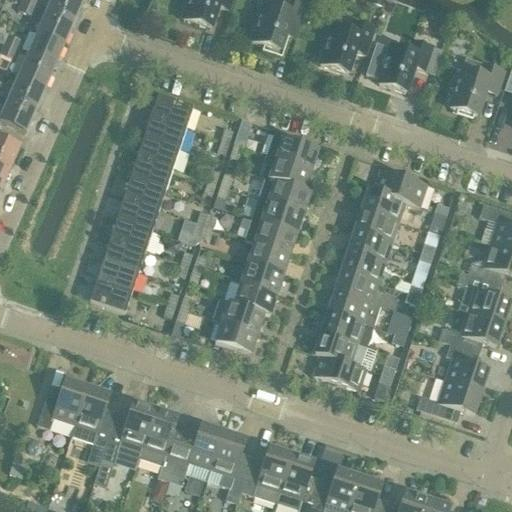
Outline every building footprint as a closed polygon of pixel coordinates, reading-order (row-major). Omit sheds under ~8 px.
[(23,0),(22,4),(35,10),(39,0),(23,0)] [(52,0),(47,11),(43,20),(70,32),(80,8),(61,0),(52,0)] [(61,0),(80,8),(83,0),(61,0)] [(228,14),(232,0),(190,0),(183,23),(209,32),(216,10),(228,14)] [(296,37),(308,2),(300,0),(284,0),(280,13),(263,8),(251,46),(277,55),(285,33),(296,37)] [(380,9),(382,0),(373,0),(371,7),(380,9)] [(31,21),(36,12),(21,5),(17,15),(31,21)] [(38,33),(33,43),(60,55),(69,33),(70,32),(43,20),(38,33)] [(365,59),(373,32),(352,25),(348,36),(332,30),(320,68),(346,77),(353,55),(365,59)] [(7,37),(3,48),(16,53),(20,43),(7,37)] [(33,43),(23,67),(50,78),(60,55),(33,43)] [(434,78),(441,55),(410,44),(407,55),(390,50),(378,88),(404,96),(413,71),(434,78)] [(0,53),(0,58),(12,63),(16,53),(3,48),(0,53)] [(462,73),(449,111),(476,120),(484,95),(495,99),(503,75),(481,68),(465,62),(462,73)] [(23,67),(14,87),(41,99),(50,78),(23,67)] [(7,103),(6,105),(33,117),(41,99),(14,87),(7,103)] [(0,99),(0,111),(3,112),(0,119),(0,123),(25,135),(33,117),(6,105),(7,103),(0,99)] [(185,132),(192,112),(157,100),(150,121),(185,132)] [(178,153),(185,132),(150,121),(143,141),(178,153)] [(223,133),(219,144),(228,147),(232,136),(223,133)] [(245,140),(237,137),(233,149),(241,152),(245,140)] [(310,174),(317,153),(282,141),(272,138),(265,159),(310,174)] [(0,167),(9,172),(18,149),(0,141),(0,167)] [(172,174),(178,153),(143,141),(136,162),(172,174)] [(219,144),(216,156),(224,159),(228,147),(219,144)] [(233,149),(229,160),(238,163),(241,152),(233,149)] [(304,195),(304,193),(310,174),(265,159),(258,182),(263,184),(264,182),(304,195)] [(165,194),(172,174),(136,162),(129,183),(165,194)] [(0,191),(9,172),(0,167),(0,191)] [(210,174),(206,185),(214,188),(218,177),(210,174)] [(418,211),(425,188),(381,174),(374,194),(374,195),(404,205),(403,206),(418,211)] [(223,178),(219,190),(228,192),(232,181),(223,178)] [(264,182),(263,184),(257,202),(302,217),(310,195),(304,193),(304,195),(264,182)] [(158,215),(165,194),(129,183),(122,203),(158,215)] [(206,185),(202,197),(211,199),(214,188),(206,185)] [(219,190),(213,210),(221,213),(228,192),(219,190)] [(397,225),(403,206),(404,205),(374,195),(374,194),(366,191),(361,205),(363,207),(361,214),(397,225)] [(296,238),(302,217),(257,202),(250,223),(296,238)] [(151,236),(158,215),(122,203),(116,224),(151,236)] [(436,208),(433,216),(445,220),(448,212),(436,208)] [(493,235),(489,249),(511,256),(511,218),(482,209),(478,221),(487,224),(484,232),(493,235)] [(390,246),(397,225),(361,214),(359,220),(356,221),(352,233),(390,246)] [(199,216),(195,227),(203,230),(207,218),(199,216)] [(433,216),(430,228),(441,232),(445,220),(433,216)] [(207,218),(203,230),(212,233),(216,221),(207,218)] [(289,258),(296,238),(250,223),(244,243),(253,246),(289,258)] [(144,256),(151,236),(116,224),(109,244),(144,256)] [(195,227),(191,238),(200,241),(203,230),(195,227)] [(203,230),(200,241),(208,244),(212,233),(203,230)] [(383,266),(390,246),(352,233),(348,246),(350,248),(348,255),(383,266)] [(137,277),(144,256),(109,244),(102,265),(137,277)] [(282,279),(289,258),(253,246),(247,267),(282,279)] [(423,247),(420,256),(432,260),(434,251),(423,247)] [(470,267),(466,279),(500,290),(504,279),(511,281),(511,256),(489,249),(484,264),(470,267)] [(377,287),(383,266),(348,255),(345,262),(343,262),(339,274),(377,287)] [(183,256),(179,268),(187,270),(191,259),(183,256)] [(420,256),(417,265),(429,268),(432,260),(420,256)] [(195,260),(192,272),(200,274),(204,263),(195,260)] [(131,297),(137,277),(102,265),(95,286),(131,297)] [(275,299),(282,279),(247,267),(240,288),(275,299)] [(179,268),(175,279),(183,282),(187,270),(179,268)] [(192,272),(188,283),(197,286),(200,274),(192,272)] [(370,307),(377,287),(339,274),(334,287),(336,289),(334,296),(370,307)] [(497,301),(500,290),(466,279),(460,277),(456,289),(463,292),(457,313),(466,317),(502,328),(509,306),(497,301)] [(230,284),(224,305),(263,318),(262,319),(268,321),(275,299),(240,288),(230,284)] [(124,318),(131,297),(95,286),(88,306),(124,318)] [(409,288),(406,297),(418,301),(421,292),(409,288)] [(169,296),(165,309),(174,312),(178,299),(169,296)] [(372,332),(379,310),(370,307),(334,296),(332,303),(329,303),(325,315),(363,328),(363,329),(372,332)] [(406,297),(404,305),(415,309),(418,301),(406,297)] [(182,301),(178,313),(187,315),(191,303),(182,301)] [(218,303),(212,324),(221,327),(256,338),(262,319),(263,318),(224,305),(218,303)] [(165,309),(161,321),(170,323),(174,312),(165,309)] [(178,313),(171,338),(179,340),(187,315),(178,313)] [(356,348),(363,329),(363,328),(325,315),(321,328),(323,330),(321,337),(356,348)] [(494,351),(502,328),(466,317),(459,338),(441,332),(437,345),(449,349),(449,348),(478,358),(482,347),(494,351)] [(221,327),(214,348),(249,359),(256,338),(221,327)] [(396,330),(393,338),(404,341),(407,333),(396,330)] [(366,352),(356,348),(321,337),(318,344),(316,344),(311,358),(319,360),(319,359),(349,369),(350,368),(360,371),(366,352)] [(393,338),(390,346),(401,350),(404,341),(393,338)] [(480,396),(487,373),(474,369),(478,358),(449,348),(449,349),(445,361),(451,363),(444,384),(480,396)] [(349,369),(319,359),(319,360),(312,380),(357,395),(364,372),(360,371),(350,368),(349,369)] [(383,369),(380,378),(391,381),(394,373),(383,369)] [(380,378),(377,386),(388,390),(391,381),(380,378)] [(74,429),(87,391),(64,384),(58,403),(46,399),(36,429),(49,433),(52,422),(74,429)] [(472,419),(480,396),(444,384),(437,406),(419,400),(415,413),(456,426),(459,415),(472,419)] [(105,452),(115,421),(103,418),(109,399),(87,391),(74,429),(71,440),(92,447),(104,451),(105,452)] [(138,463),(155,414),(132,406),(126,425),(115,421),(105,452),(104,451),(101,463),(94,486),(106,490),(117,456),(138,463)] [(169,485),(183,444),(171,440),(177,421),(155,414),(138,463),(160,470),(156,481),(169,485)] [(183,444),(169,485),(181,489),(185,478),(206,485),(223,436),(200,428),(194,447),(183,444)] [(245,443),(223,436),(206,485),(219,489),(228,492),(224,504),(237,508),(241,496),(251,466),(239,462),(245,443)] [(278,496),(291,458),(268,451),(262,470),(251,466),(241,496),(275,508),(279,496),(278,496)] [(13,464),(9,477),(21,482),(26,468),(21,466),(22,462),(20,457),(16,456),(13,464)] [(278,496),(279,496),(275,508),(288,511),(310,511),(318,489),(307,485),(313,466),(291,458),(278,496)] [(348,511),(359,481),(336,473),(330,492),(318,489),(310,511),(348,511)] [(386,511),(375,507),(381,488),(359,481),(348,511),(386,511)] [(423,511),(427,503),(404,496),(398,511),(389,511),(386,511),(423,511)] [(83,511),(85,506),(75,502),(71,511),(83,511)] [(448,511),(449,511),(427,503),(423,511),(448,511)]
